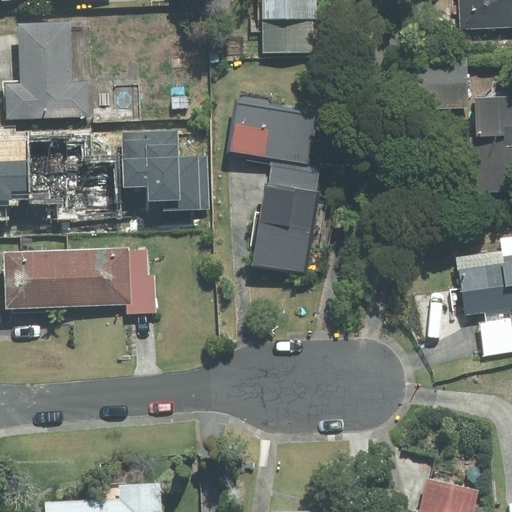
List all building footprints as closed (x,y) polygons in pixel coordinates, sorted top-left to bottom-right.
[(265,0),(266,51),(325,50),(323,0),(265,0)] [(511,0),(459,0),(461,30),(511,27),(511,0)] [(76,77),(77,20),(28,18),(26,79),(13,79),(12,114),(93,116),(94,78),(76,77)] [(428,52),(427,103),(472,103),(473,52),(428,52)] [(248,93),(237,151),(309,164),(320,106),(248,93)] [(511,93),(487,93),(486,131),(486,188),(511,188),(511,93)] [(112,229),(154,207),(132,165),(148,157),(130,124),(114,132),(109,122),(21,169),(53,228),(99,204),(112,229)] [(265,263),(321,273),(336,192),(280,182),(265,263)] [(511,237),(462,244),(470,308),(511,303),(511,237)] [(14,249),(15,306),(129,305),(129,313),(159,313),(158,247),(14,249)] [(511,320),(483,322),(484,356),(511,355),(511,320)] [(424,511),(481,511),(488,477),(433,467),(424,511)] [(55,511),(169,511),(169,478),(107,480),(107,497),(55,498),(55,511)]
